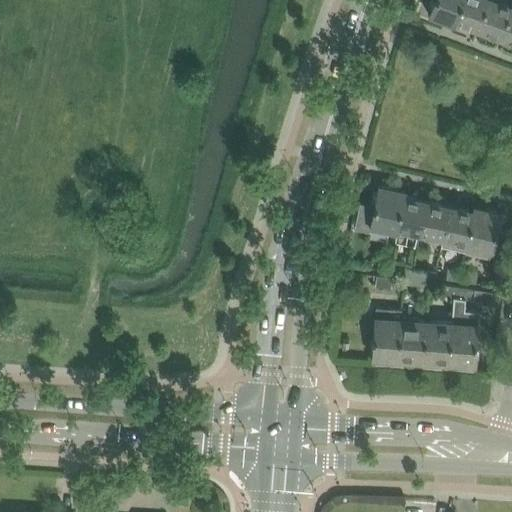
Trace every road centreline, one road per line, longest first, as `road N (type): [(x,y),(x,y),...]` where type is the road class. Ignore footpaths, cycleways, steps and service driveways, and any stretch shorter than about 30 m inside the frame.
road 1 (tertiary): [(270,417),(0,399)]
road 2 (tertiary): [(0,435),(269,453)]
road 3 (secondary): [(296,248),(362,0)]
road 4 (tertiary): [(506,442),(456,428),(297,418)]
road 5 (tertiary): [(295,457),(504,469)]
road 6 (secondary): [(296,248),(282,285),(270,417)]
road 7 (secondary): [(297,418),(303,293),(296,248)]
